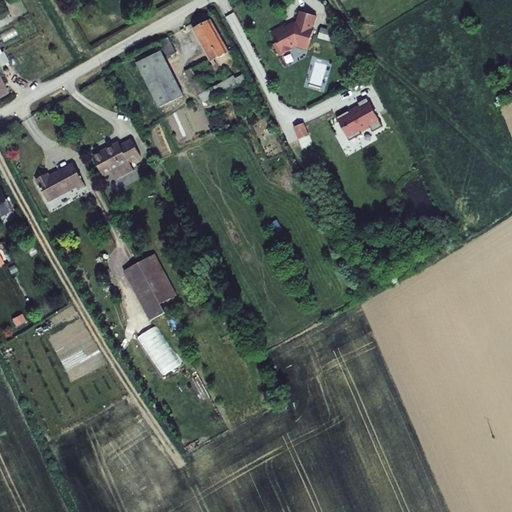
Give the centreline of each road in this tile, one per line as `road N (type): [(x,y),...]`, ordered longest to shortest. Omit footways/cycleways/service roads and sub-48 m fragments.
road 1 (unclassified): [(205,0),(0,113)]
road 2 (unknown): [(218,0),(277,98),(320,114),(350,100)]
